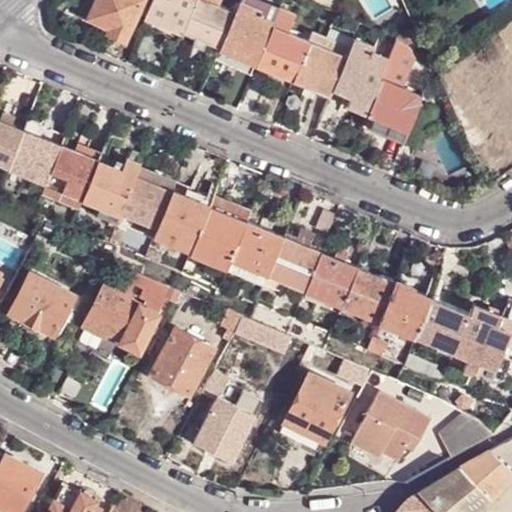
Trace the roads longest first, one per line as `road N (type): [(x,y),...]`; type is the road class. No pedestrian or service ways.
road 1 (residential): [(511,202),(467,220),(428,217),(0,35)]
road 2 (residential): [(216,511),(0,398)]
road 3 (residential): [(511,429),(413,491),(343,511)]
